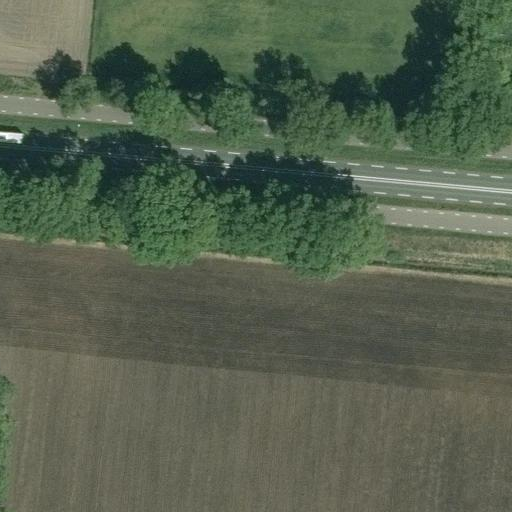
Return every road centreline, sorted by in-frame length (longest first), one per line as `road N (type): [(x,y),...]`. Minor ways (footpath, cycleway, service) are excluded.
road 1 (unclassified): [(511,153),(0,104)]
road 2 (primary): [(511,194),(0,148)]
road 3 (unclassified): [(511,229),(0,185)]
